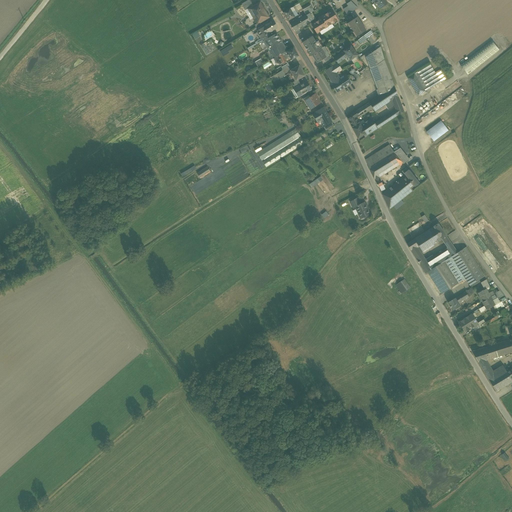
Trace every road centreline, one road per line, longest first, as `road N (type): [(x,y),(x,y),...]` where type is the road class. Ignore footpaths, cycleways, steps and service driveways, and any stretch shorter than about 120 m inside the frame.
road 1 (residential): [(270,0),(343,118),(402,245),(511,423)]
road 2 (track): [(389,217),(342,251),(284,321),(182,383),(35,511)]
road 3 (unclassified): [(511,302),(450,217),(421,158),(377,23),(353,0)]
